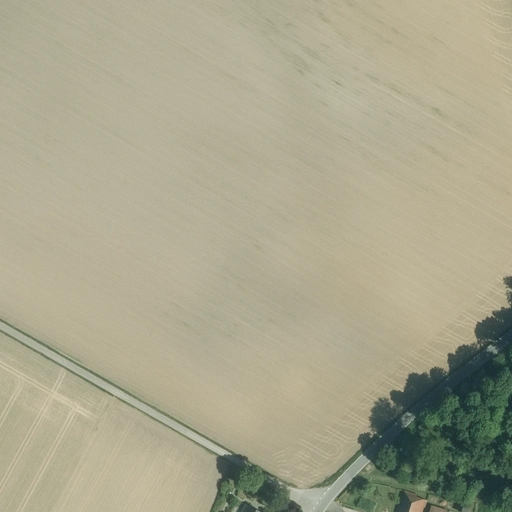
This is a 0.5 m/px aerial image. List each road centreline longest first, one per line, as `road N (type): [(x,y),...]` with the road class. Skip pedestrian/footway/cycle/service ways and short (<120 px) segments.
road 1 (unclassified): [(318,504),(0,324)]
road 2 (tertiary): [(318,504),(391,432),(511,337)]
